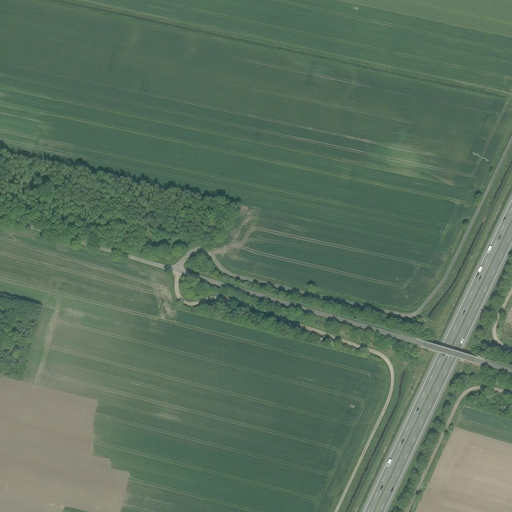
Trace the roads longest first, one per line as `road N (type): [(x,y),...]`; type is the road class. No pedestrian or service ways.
road 1 (unclassified): [(511,371),(0,217)]
road 2 (track): [(177,271),(185,302),(227,299),(388,363),(389,399),(336,511)]
road 3 (motorway): [(511,209),(369,511)]
road 4 (motorway): [(381,511),(511,235)]
road 5 (track): [(511,394),(477,388),(460,398),(407,511)]
